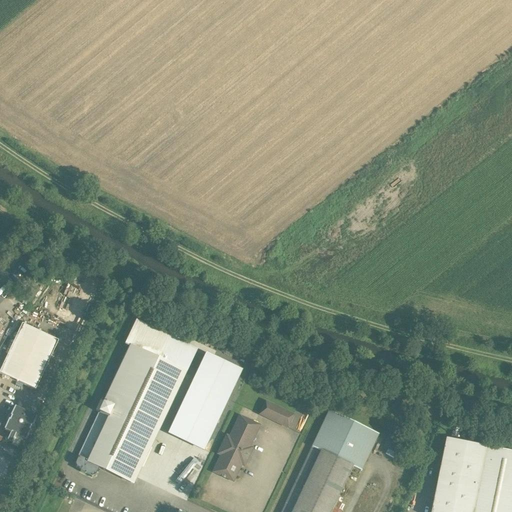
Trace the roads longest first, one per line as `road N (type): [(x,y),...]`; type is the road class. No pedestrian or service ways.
road 1 (track): [(0,131),(81,186),(286,287),(511,349)]
road 2 (track): [(0,146),(225,273),(329,315),(511,365)]
road 3 (track): [(18,511),(127,272),(0,199)]
